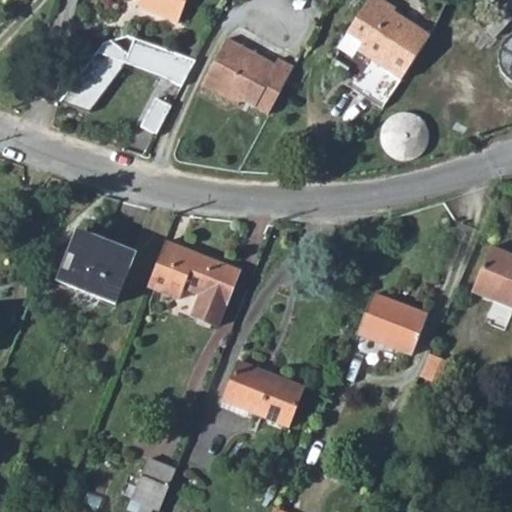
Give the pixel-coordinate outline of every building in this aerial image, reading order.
[(137,0),(139,1),(136,12),(175,28),(185,0),(137,0)] [(360,86),(389,105),(436,32),(401,9),(403,6),(395,0),(374,0),(355,29),(371,39),(366,48),(378,56),(360,86)] [(511,16),(504,11),(490,31),(501,38),(511,22),(511,16)] [(114,38),(74,96),(102,106),(136,58),(180,72),(179,74),(190,79),(201,52),(144,33),(138,48),(121,36),(114,38)] [(234,92),(277,113),(300,65),(284,58),(281,64),(226,37),(203,85),(231,98),(234,92)] [(158,132),(173,103),(157,95),(142,124),(158,132)] [(384,121),(381,129),(381,140),(385,149),(392,156),(400,158),(409,159),(417,157),(424,151),(428,146),(431,137),(430,127),(426,119),(421,114),(413,110),(405,109),(398,110),(390,114),(384,121)] [(83,223),(64,269),(121,293),(141,247),(83,223)] [(189,237),(177,270),(212,283),(203,306),(229,316),(251,260),(189,237)] [(511,251),(497,246),(479,288),(511,302),(511,251)] [(383,282),(368,320),(421,341),(437,303),(383,282)] [(439,352),(433,350),(424,373),(430,375),(439,352)] [(453,358),(439,352),(430,375),(444,381),(453,358)] [(249,355),(234,394),(297,418),(313,378),(249,355)] [(143,487),(170,498),(186,456),(168,448),(159,445),(143,487)] [(284,493),(276,511),(311,511),(314,506),(284,493)]
